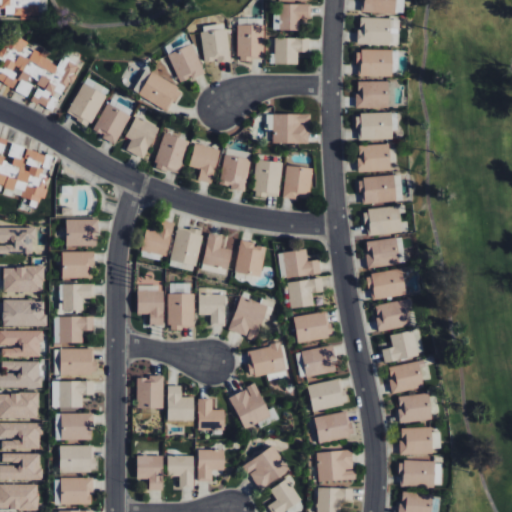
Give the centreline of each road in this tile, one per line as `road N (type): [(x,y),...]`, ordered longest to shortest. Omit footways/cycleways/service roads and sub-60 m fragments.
road 1 (residential): [(334,0),(332,171),(375,437),(373,511)]
road 2 (residential): [(338,224),(246,218),(164,194),(0,108)]
road 3 (residential): [(136,183),(117,258),(115,511)]
